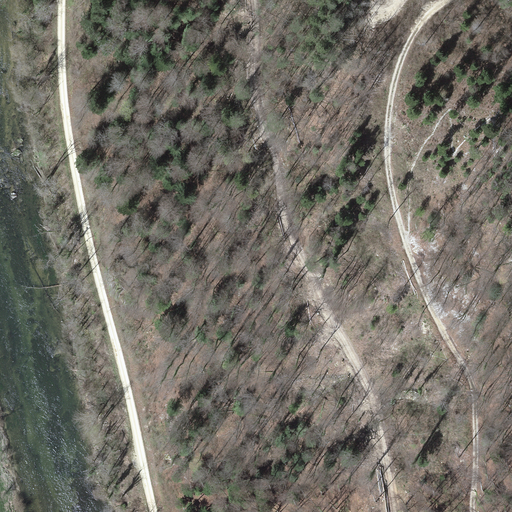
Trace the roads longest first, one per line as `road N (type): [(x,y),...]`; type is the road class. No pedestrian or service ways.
road 1 (track): [(255,0),(255,91),(287,225),(372,397),(394,511)]
road 2 (track): [(60,0),(63,112),(76,185),(152,511)]
road 3 (track): [(471,511),(472,383),(405,242)]
road 4 (track): [(405,242),(386,160),(389,98),(408,43),(450,0)]
